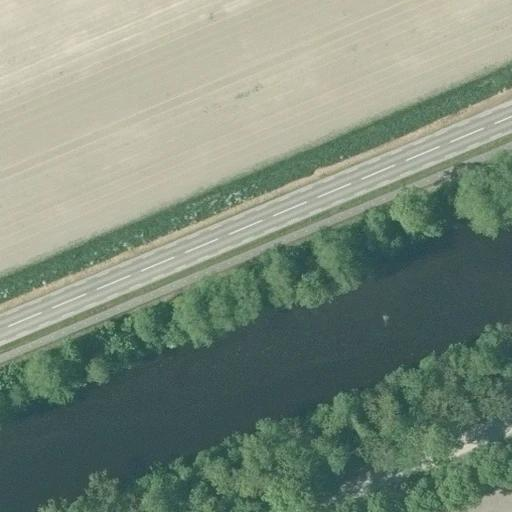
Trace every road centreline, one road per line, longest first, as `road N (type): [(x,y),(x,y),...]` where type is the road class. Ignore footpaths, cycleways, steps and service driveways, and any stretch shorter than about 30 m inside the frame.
road 1 (primary): [(0,331),(511,117)]
road 2 (unclassified): [(289,511),(511,419)]
